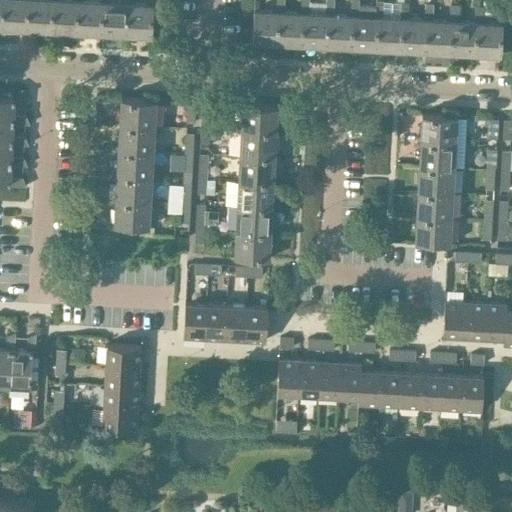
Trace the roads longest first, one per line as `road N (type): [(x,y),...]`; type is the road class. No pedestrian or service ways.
road 1 (residential): [(167,297),(38,291),(48,68)]
road 2 (residential): [(427,279),(328,275),(336,83)]
road 3 (unclassified): [(336,83),(511,92)]
road 4 (unclassified): [(48,68),(199,76)]
road 5 (unclassified): [(199,76),(336,83)]
